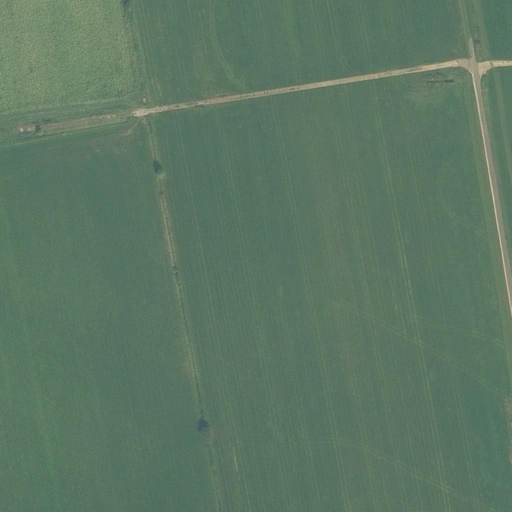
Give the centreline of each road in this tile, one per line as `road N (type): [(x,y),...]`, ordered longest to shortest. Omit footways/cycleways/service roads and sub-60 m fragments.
road 1 (track): [(511,65),(449,66),(25,133)]
road 2 (track): [(511,291),(474,65)]
